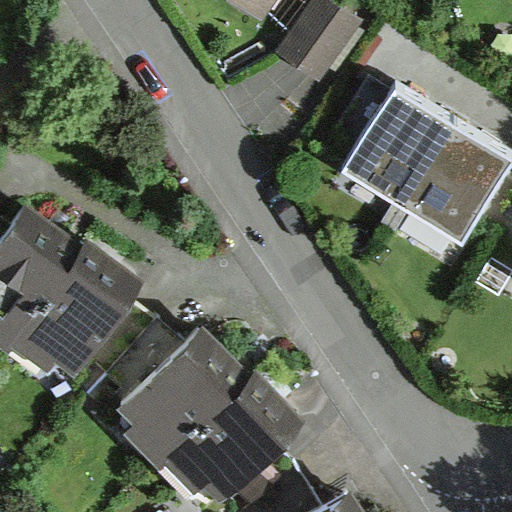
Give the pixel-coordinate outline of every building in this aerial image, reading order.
[(272,0),(245,0),(263,13),(272,0)] [(361,18),(333,0),(314,0),(278,53),(318,80),(361,18)] [(464,103),(404,68),(346,155),(410,192),(464,103)] [(511,161),(511,130),(464,103),(410,192),(472,230),(511,161)] [(0,333),(15,345),(80,255),(23,215),(0,246),(0,333)] [(135,288),(84,251),(80,255),(15,345),(67,382),(135,288)] [(166,467),(244,386),(191,335),(125,403),(144,422),(132,434),(166,467)] [(210,511),(301,421),(255,376),(244,386),(166,467),(160,473),(199,511),(210,511)] [(363,511),(350,491),(315,511),(363,511)]
